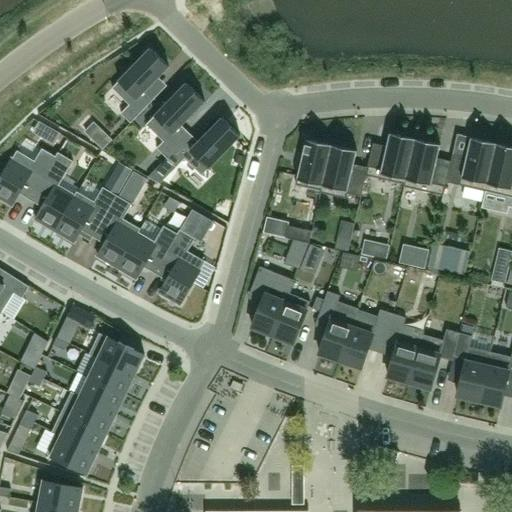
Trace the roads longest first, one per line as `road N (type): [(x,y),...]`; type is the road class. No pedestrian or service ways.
road 1 (residential): [(511,445),(360,407),(211,352)]
road 2 (residential): [(211,352),(281,108)]
road 3 (residential): [(211,352),(0,236)]
road 4 (residential): [(281,108),(358,98),(511,109)]
road 5 (residential): [(144,511),(211,352)]
road 6 (residential): [(281,108),(258,102),(151,0)]
road 7 (residential): [(0,77),(60,29),(116,0)]
